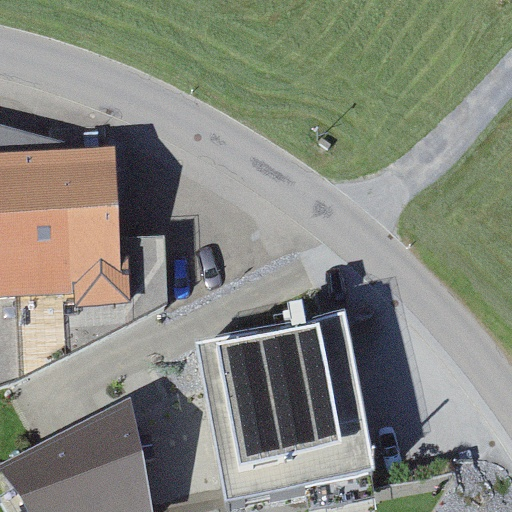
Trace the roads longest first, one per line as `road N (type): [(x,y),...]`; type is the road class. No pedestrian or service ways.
road 1 (track): [(0,57),(103,87),(299,198),(359,240),(511,407)]
road 2 (track): [(359,240),(511,72)]
